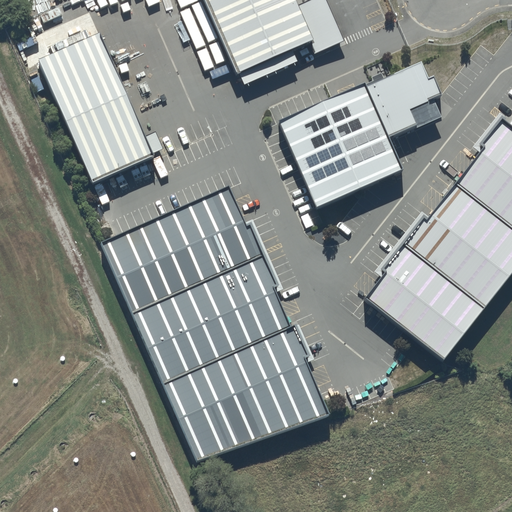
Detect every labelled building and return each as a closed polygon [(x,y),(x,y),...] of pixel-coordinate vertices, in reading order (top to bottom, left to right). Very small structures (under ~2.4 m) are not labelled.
[(202,0),(237,74),(312,40),(293,0),(202,0)] [(145,151),(92,31),(24,62),(77,181),(145,151)] [(417,57),(362,82),(384,133),(412,120),(414,124),(438,114),(429,93),(437,90),(429,72),(425,74),(417,57)] [(362,81),(277,118),(314,202),(398,165),(384,133),(362,82),(362,81)] [(499,121),(451,182),(511,228),(511,130),(511,129),(499,121)] [(511,228),(451,182),(402,245),(482,307),(511,267),(511,228)] [(99,241),(131,312),(257,256),(226,185),(99,241)] [(442,358),(482,307),(402,245),(362,297),(442,358)] [(131,312),(162,382),(288,326),(257,256),(131,312)] [(327,414),(288,326),(162,382),(196,459),(327,414)]
